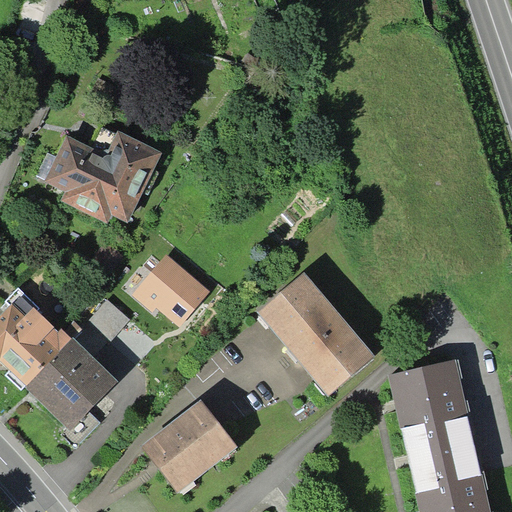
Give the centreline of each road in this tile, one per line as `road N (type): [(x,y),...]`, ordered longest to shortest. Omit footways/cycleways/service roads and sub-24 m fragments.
road 1 (unknown): [(80,511),(248,338)]
road 2 (unknown): [(29,494),(117,407),(140,313)]
road 3 (residential): [(59,0),(44,80),(0,181)]
